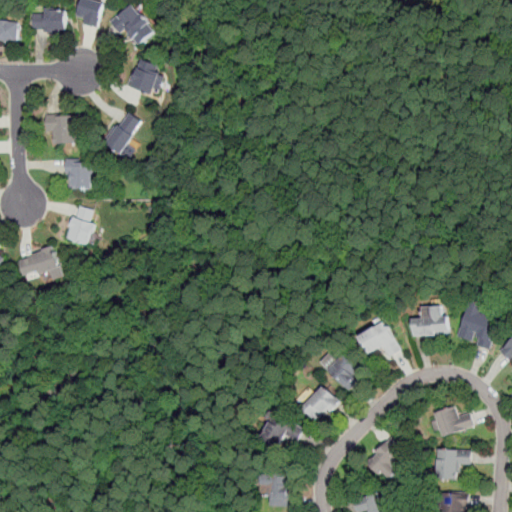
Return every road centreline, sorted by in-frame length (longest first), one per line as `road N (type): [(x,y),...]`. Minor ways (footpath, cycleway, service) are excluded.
road 1 (residential): [(324,511),(327,468),(343,445),(427,369),(464,375),(494,399),(504,436),(500,511)]
road 2 (residential): [(17,71),(22,204)]
